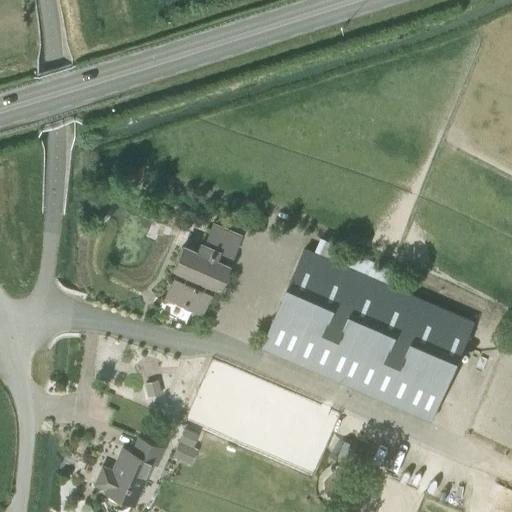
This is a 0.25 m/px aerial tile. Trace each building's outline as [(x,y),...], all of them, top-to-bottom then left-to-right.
[(163,297),(200,313),(213,284),(216,286),(226,262),(222,260),(226,252),(230,254),(239,234),(211,222),(199,250),(181,243),(170,266),(175,268),(163,297)] [(262,343),(433,415),(473,320),(302,248),(262,343)] [(143,382),(147,396),(160,392),(157,378),(143,382)] [(172,454),(190,463),(197,448),(191,445),(197,432),(185,426),(172,454)] [(362,449),(382,458),(392,436),(372,427),(362,449)] [(102,490),(130,503),(149,460),(153,462),(161,445),(137,435),(130,449),(122,446),(102,490)]
